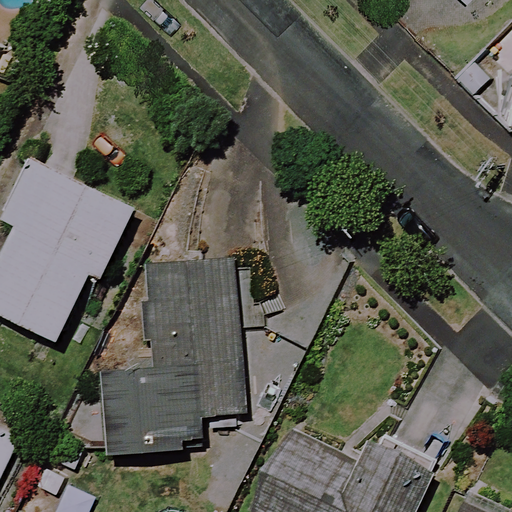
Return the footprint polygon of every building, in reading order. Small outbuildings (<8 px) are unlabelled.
[(0,41),(0,73),(12,48),(0,41)] [(144,212),(39,161),(10,222),(26,230),(0,283),(0,311),(68,345),(101,276),(111,280),(144,212)] [(239,257),(142,264),(149,369),(113,372),(119,455),(253,446),(239,257)] [(0,489),(24,441),(0,428),(0,489)] [(424,511),(442,471),(379,443),(366,472),(289,438),(256,511),(424,511)] [(495,511),(472,501),(467,511),(495,511)]
